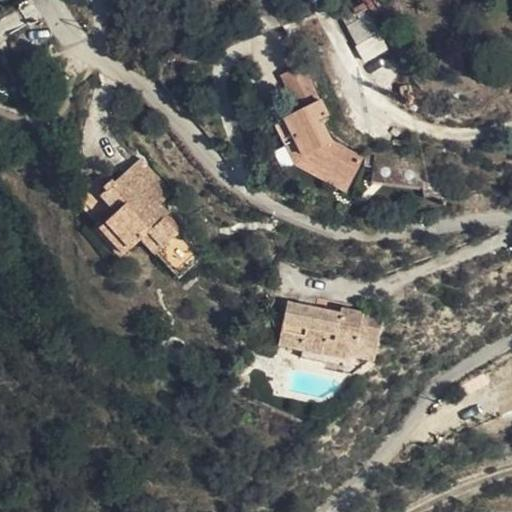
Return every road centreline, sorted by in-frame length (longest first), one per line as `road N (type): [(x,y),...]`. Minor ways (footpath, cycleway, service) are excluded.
road 1 (residential): [(54,0),(93,57),(151,95),(219,167),(267,203),(319,225),(363,230),(511,213)]
road 2 (unknown): [(315,0),(335,42),(399,121),(424,132),(511,124)]
road 3 (unclassified): [(511,344),(437,381),(381,468),(332,511)]
